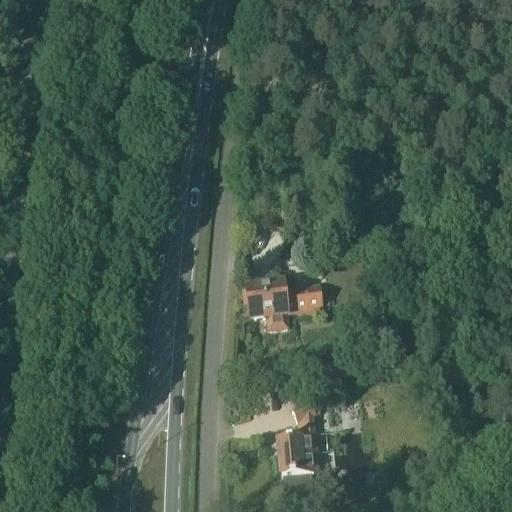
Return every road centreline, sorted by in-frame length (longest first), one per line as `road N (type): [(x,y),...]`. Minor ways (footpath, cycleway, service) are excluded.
road 1 (unclassified): [(207,511),(223,206),(252,0)]
road 2 (secondary): [(29,0),(0,367)]
road 3 (primary): [(184,170),(146,345),(124,511)]
road 4 (primary): [(171,511),(184,170)]
road 5 (primary): [(184,170),(211,0)]
